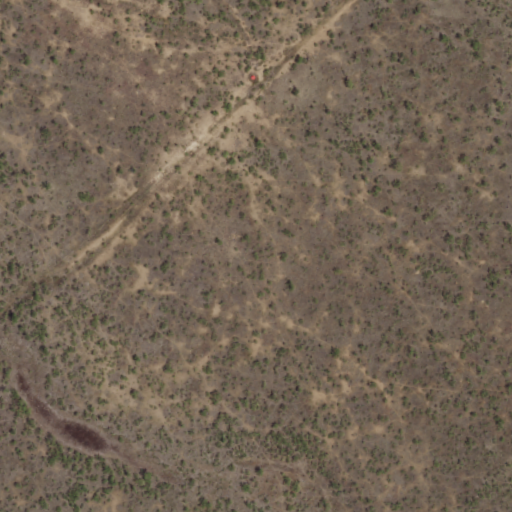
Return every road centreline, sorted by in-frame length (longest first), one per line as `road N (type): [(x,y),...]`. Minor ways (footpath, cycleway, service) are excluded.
road 1 (track): [(211,0),(252,78),(247,108),(0,347)]
road 2 (track): [(252,78),(297,62),(363,0)]
